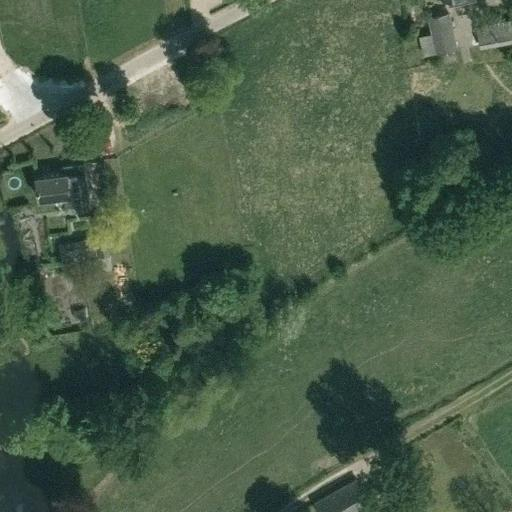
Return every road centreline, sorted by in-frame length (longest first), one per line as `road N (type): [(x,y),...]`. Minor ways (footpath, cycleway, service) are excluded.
road 1 (unclassified): [(0,141),(257,0)]
road 2 (track): [(378,453),(511,373)]
